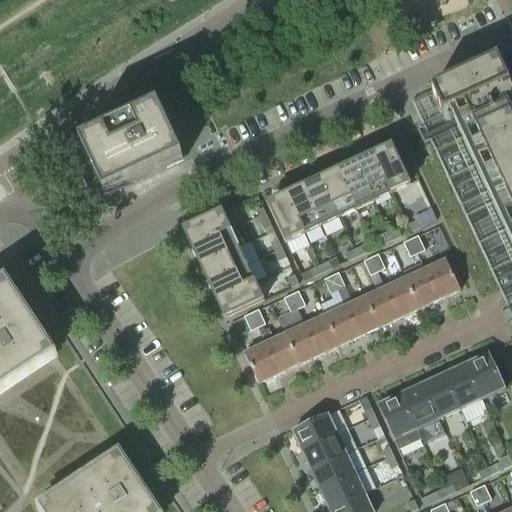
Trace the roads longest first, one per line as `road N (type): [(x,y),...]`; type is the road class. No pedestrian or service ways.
road 1 (residential): [(62,258),(210,172),(511,33)]
road 2 (residential): [(503,318),(197,463)]
road 3 (residential): [(197,463),(62,258)]
